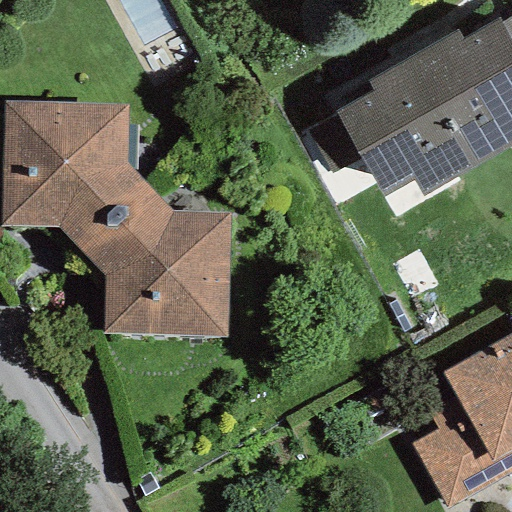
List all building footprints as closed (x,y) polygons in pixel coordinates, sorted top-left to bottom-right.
[(414,180),(424,196),(511,143),(511,18),(501,25),(497,18),(462,39),(456,29),(366,83),(371,92),(335,113),(361,158),(385,197),(414,180)] [(126,164),(128,106),(4,102),(1,226),(57,226),(80,250),(148,190),(126,164)] [(306,129),(332,174),(361,158),(335,113),(306,129)] [(225,337),(229,215),(170,211),(148,190),(80,250),(105,276),(104,334),(225,337)] [(511,333),(444,372),(495,462),(511,452),(511,333)] [(511,474),(511,452),(495,462),(444,372),(415,389),(438,429),(411,444),(448,510),(511,474)]
